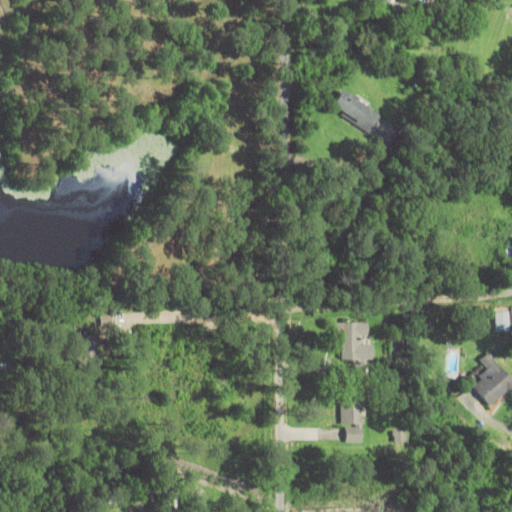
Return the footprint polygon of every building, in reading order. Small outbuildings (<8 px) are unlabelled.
[(368,132),(380,114),(342,89),(330,107),(368,132)] [(496,330),(511,330),(511,312),(496,312),(496,330)] [(375,359),(375,343),(362,343),(362,333),(370,333),(370,321),(337,321),(337,359),(375,359)] [(79,335),(79,365),(99,365),(99,335),(79,335)] [(489,406),(511,387),(511,378),(491,351),(481,359),(490,369),(472,384),(489,406)] [(361,442),(361,404),(341,404),(341,442),(361,442)] [(162,511),(171,511),(172,491),(162,491),(162,511)]
